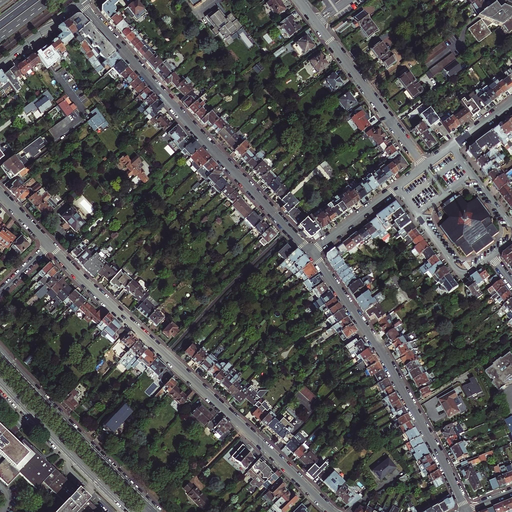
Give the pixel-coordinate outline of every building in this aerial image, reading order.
[(118,3),(115,0),(109,0),(101,7),(101,12),(109,21),(117,14),(115,11),(116,10),(116,8),(114,6),(118,3)] [(276,17),(286,9),(279,0),(270,0),(266,3),(276,17)] [(484,5),(480,0),(476,0),(471,4),(468,6),(471,11),(473,10),(477,16),(489,7),(486,3),(484,5)] [(132,3),(124,10),(132,18),(134,16),(136,19),(145,11),(136,1),(132,4),(132,3)] [(468,29),(478,44),(491,34),(486,28),(493,24),(500,27),(502,26),(511,18),(511,14),(509,10),(501,7),(497,10),(493,4),(489,7),(477,16),(477,17),(482,19),(468,29)] [(226,18),(218,8),(212,13),(211,13),(205,17),(214,28),(211,31),(216,36),(219,34),(224,40),(226,39),(225,39),(230,35),(231,37),(243,28),(236,20),(230,14),(226,18)] [(115,27),(124,19),(125,19),(119,12),(117,14),(109,21),(115,27)] [(360,29),(370,21),(362,12),(353,19),(355,22),(354,23),(354,24),(353,25),(355,27),(355,26),(356,27),(358,26),(360,29)] [(68,21),(74,30),(77,27),(78,28),(79,27),(80,28),(79,29),(81,31),(88,25),(81,17),(74,16),(71,19),(68,21)] [(292,21),(294,20),(291,16),(277,26),(281,30),(283,28),(289,37),(300,28),(298,25),(296,26),(292,21)] [(511,30),(511,18),(502,26),(508,34),(511,30)] [(130,26),(124,19),(115,27),(120,34),(130,26)] [(74,30),(68,21),(65,24),(62,26),(72,40),(75,39),(86,54),(89,59),(93,55),(80,38),(77,34),(74,30)] [(367,39),(377,31),(370,21),(360,29),(367,39)] [(125,39),(136,29),(131,24),(130,26),(120,34),(125,39)] [(104,61),(114,53),(88,25),(81,31),(77,34),(80,38),(82,36),(85,39),(86,38),(91,43),(92,44),(90,46),(93,49),(94,48),(95,48),(96,48),(100,52),(98,54),(104,61)] [(56,39),(62,47),(72,40),(62,26),(59,28),(63,34),(56,39)] [(136,29),(125,39),(129,44),(138,36),(140,34),(136,29)] [(142,40),(138,36),(129,44),(133,48),(142,40)] [(314,46),(306,36),(295,44),(304,54),(314,46)] [(53,44),(49,47),(59,60),(63,57),(61,55),(65,51),(62,47),(56,39),(55,40),(54,40),(53,41),(53,42),(51,43),(53,44)] [(146,45),(142,40),(133,48),(137,53),(146,45)] [(378,59),(388,52),(381,42),(371,49),(378,59)] [(448,48),(443,42),(421,59),(425,64),(448,48)] [(49,47),(48,45),(36,55),(47,70),(51,66),(54,70),(62,64),(59,60),(49,47)] [(151,49),(146,45),(137,53),(142,57),(151,49)] [(283,47),(271,56),(274,59),(286,51),(283,47)] [(500,49),(498,47),(489,54),(490,57),(500,49)] [(155,54),(151,49),(142,57),(146,62),(154,55),(155,54)] [(386,69),(395,62),(388,52),(378,59),(386,69)] [(104,61),(101,65),(95,70),(97,73),(106,65),(110,70),(121,61),(114,53),(104,61)] [(327,66),(328,65),(319,54),(309,62),(317,73),(318,73),(319,73),(322,71),(322,70),(324,68),(325,69),(327,67),(327,66)] [(452,54),(430,71),(434,76),(444,69),(455,61),(457,60),(452,54)] [(33,55),(25,61),(31,69),(39,63),(33,55)] [(101,65),(93,55),(89,59),(87,60),(95,70),(101,65)] [(154,55),(146,62),(153,71),(161,63),(154,55)] [(31,69),(25,61),(16,68),(22,76),(31,69)] [(114,80),(119,75),(127,68),(123,63),(121,61),(110,70),(108,72),(114,80)] [(462,70),(455,61),(444,69),(450,78),(462,70)] [(161,63),(153,71),(164,82),(171,75),(161,63)] [(262,70),(257,65),(253,70),(258,75),(262,70)] [(119,75),(124,80),(132,74),(127,68),(119,75)] [(14,69),(9,73),(18,85),(21,83),(20,81),(22,79),(14,69)] [(509,70),(507,72),(510,75),(508,77),(505,73),(503,74),(504,75),(511,85),(511,74),(509,70)] [(405,89),(415,81),(408,71),(398,79),(405,89)] [(0,72),(0,86),(3,90),(4,92),(11,87),(3,77),(0,73),(0,72)] [(18,85),(9,73),(3,77),(11,87),(15,92),(17,94),(20,91),(20,90),(20,89),(18,87),(19,87),(18,85)] [(171,83),(176,88),(183,81),(181,78),(179,80),(173,73),(171,75),(164,82),(167,86),(171,83)] [(342,85),(334,73),(325,80),(333,91),(342,85)] [(132,74),(124,80),(123,81),(128,86),(136,79),(132,74)] [(511,87),(511,85),(504,75),(499,79),(508,90),(511,87)] [(176,88),(184,97),(192,90),(190,87),(189,87),(187,85),(190,82),(186,78),(183,81),(176,88)] [(136,79),(128,86),(127,87),(132,92),(141,84),(136,79)] [(491,81),(493,84),(502,95),(508,90),(499,79),(496,81),(494,79),(491,81)] [(423,91),(415,81),(405,89),(413,99),(423,91)] [(141,84),(132,92),(129,95),(130,96),(133,93),(135,95),(136,94),(138,96),(146,89),(141,84)] [(480,91),(490,104),(495,100),(487,89),(483,84),(482,85),(483,87),(481,88),(483,89),(480,91)] [(493,84),(487,89),(495,100),(502,95),(493,84)] [(146,89),(138,96),(137,98),(142,104),(151,95),(146,89)] [(274,98),(265,89),(256,98),(264,107),(274,98)] [(195,97),(194,98),(191,94),(194,92),(192,90),(184,97),(180,100),(188,109),(198,100),(195,97)] [(37,99),(23,109),(27,114),(33,110),(33,111),(37,109),(41,114),(52,106),(50,103),(54,100),(48,91),(43,95),(45,98),(39,102),(37,99)] [(477,92),(474,94),(484,108),(490,104),(480,91),(478,93),(477,92)] [(356,103),(348,92),(336,100),(345,112),(356,103)] [(456,97),(453,93),(446,99),(449,103),(456,97)] [(468,98),(469,100),(478,112),(484,108),(474,94),(468,98)] [(57,103),(59,106),(65,101),(69,99),(67,95),(57,103)] [(151,95),(142,104),(139,107),(144,112),(156,101),(151,95)] [(459,102),(465,109),(471,117),(478,112),(469,100),(467,97),(459,102)] [(188,109),(194,115),(204,106),(200,99),(198,100),(188,109)] [(65,101),(59,106),(68,117),(78,110),(74,105),(70,108),(65,101)] [(156,101),(144,112),(142,114),(145,117),(151,112),(154,116),(159,112),(159,111),(162,108),(159,104),(156,101)] [(208,114),(206,111),(207,110),(204,106),(194,115),(199,122),(208,114)] [(164,132),(172,124),(168,120),(167,121),(162,115),(166,112),(162,108),(159,111),(159,112),(154,116),(149,121),(152,124),(155,122),(164,132)] [(440,122),(439,121),(430,108),(421,115),(425,121),(430,128),(433,132),(438,129),(440,132),(445,128),(443,125),(440,127),(438,124),(440,122)] [(109,125),(96,109),(91,113),(94,117),(87,123),(94,132),(101,127),(103,130),(109,125)] [(364,135),(372,129),(363,117),(367,114),(363,109),(351,118),(364,135)] [(465,109),(453,118),(459,127),(471,117),(465,109)] [(215,114),(212,110),(208,114),(199,122),(203,126),(207,123),(211,127),(218,120),(214,115),(215,114)] [(444,117),(439,121),(440,122),(443,125),(445,128),(449,133),(449,134),(459,127),(453,118),(449,112),(444,116),(444,117)] [(68,117),(49,131),(53,137),(72,123),(68,117)] [(225,121),(221,117),(218,120),(211,127),(217,134),(227,125),(223,122),(225,121)] [(511,126),(508,121),(499,128),(509,140),(510,141),(511,139),(511,126)] [(419,136),(426,131),(421,124),(414,129),(419,136)] [(235,134),(227,125),(217,134),(226,142),(235,134)] [(181,128),(179,129),(176,126),(168,134),(174,141),(173,142),(181,151),(188,145),(184,139),(187,137),(183,133),(184,132),(181,128)] [(430,128),(426,131),(419,136),(429,150),(436,144),(429,135),(433,132),(430,128)] [(449,133),(445,128),(440,132),(444,137),(449,133)] [(499,128),(493,132),(502,144),(506,150),(509,147),(505,141),(506,140),(508,144),(510,142),(509,140),(499,128)] [(379,146),(387,140),(379,129),(375,132),(372,129),(364,135),(363,136),(365,140),(371,135),(379,146)] [(243,143),(239,138),(243,134),(239,130),(235,134),(226,142),(234,151),(243,143)] [(485,157),(496,149),(502,144),(493,132),(476,145),(485,157)] [(46,145),(40,137),(36,141),(1,166),(11,179),(19,173),(23,170),(21,167),(28,162),(24,157),(28,154),(32,159),(40,154),(38,152),(46,145)] [(200,148),(193,140),(188,145),(181,151),(184,155),(182,157),(186,161),(190,158),(200,148)] [(240,158),(247,151),(252,146),(246,140),(243,143),(234,151),(240,158)] [(387,140),(379,146),(378,146),(380,149),(379,150),(382,153),(383,152),(392,146),(387,140)] [(0,149),(0,159),(3,157),(1,154),(5,151),(6,152),(9,149),(6,145),(2,148),(0,149)] [(477,163),(485,157),(476,145),(468,151),(476,161),(477,163)] [(388,158),(392,155),(396,152),(392,146),(383,152),(388,158)] [(200,148),(190,158),(193,161),(192,163),(192,166),(198,171),(210,159),(200,148)] [(496,149),(485,157),(477,163),(482,170),(501,155),(496,149)] [(246,164),(253,158),(247,151),(240,158),(246,164)] [(264,156),(259,152),(253,158),(246,164),(252,171),(262,161),(260,159),(264,156)] [(503,154),(501,155),(482,170),(488,177),(497,170),(493,166),(494,165),(496,165),(502,161),(502,160),(506,157),(503,154)] [(395,160),(392,155),(388,158),(387,158),(391,163),(395,160)] [(126,167),(130,171),(125,176),(125,178),(127,180),(128,180),(134,175),(136,177),(137,176),(142,171),(141,170),(145,166),(137,157),(131,162),(129,160),(130,159),(128,156),(126,158),(125,157),(120,161),(125,168),(126,167)] [(391,163),(391,164),(398,172),(406,166),(399,157),(395,160),(391,163)] [(266,158),(262,161),(252,171),(260,179),(269,171),(271,169),(267,165),(270,162),(266,158)] [(210,159),(198,171),(197,172),(204,180),(207,177),(218,167),(210,159)] [(336,173),(327,162),(326,161),(320,166),(330,177),(336,173)] [(382,163),(383,165),(392,176),(398,172),(391,164),(389,166),(385,161),(382,163)] [(392,176),(383,165),(378,169),(386,181),(392,176)] [(1,166),(0,167),(10,180),(11,179),(1,166)] [(28,167),(23,170),(19,173),(21,177),(31,170),(28,167)] [(212,187),(213,186),(222,178),(219,175),(223,172),(218,167),(207,177),(211,181),(208,183),(212,187)] [(370,175),(378,187),(386,181),(378,169),(370,175)] [(499,169),(497,170),(488,177),(493,184),(504,176),(499,169)] [(511,170),(504,176),(493,184),(499,192),(510,184),(511,182),(510,180),(511,178),(511,170)] [(137,176),(143,183),(149,178),(142,171),(137,176)] [(276,178),(269,171),(260,179),(267,187),(276,178)] [(366,179),(368,181),(365,183),(371,192),(378,187),(370,175),(369,175),(366,177),(366,179)] [(273,193),(282,185),(280,182),(283,180),(279,176),(276,178),(267,187),(273,193)] [(222,178),(213,186),(220,193),(221,192),(228,185),(222,178)] [(13,194),(22,186),(23,184),(24,183),(20,179),(18,179),(11,185),(10,184),(9,184),(6,187),(13,194)] [(359,201),(365,196),(357,185),(354,181),(349,185),(351,188),(350,189),(359,201)] [(193,190),(199,184),(197,182),(191,188),(193,190)] [(371,192),(365,183),(364,183),(362,182),(357,185),(365,196),(371,192)] [(283,184),(282,185),(273,193),(281,201),(288,194),(285,190),(286,188),(283,184)] [(499,192),(504,198),(511,192),(511,186),(510,184),(499,192)] [(22,186),(13,194),(17,199),(19,197),(22,199),(27,195),(29,198),(37,193),(42,188),(41,187),(40,187),(38,185),(37,186),(37,185),(32,189),(31,189),(28,188),(28,189),(26,190),(22,186)] [(221,192),(227,198),(234,191),(228,185),(221,192)] [(42,188),(37,193),(29,198),(27,200),(45,218),(53,210),(58,206),(42,188)] [(348,193),(345,195),(353,206),(359,201),(350,189),(347,192),(348,193)] [(232,206),(233,204),(240,198),(241,197),(234,191),(227,198),(229,199),(225,203),(230,208),(232,206)] [(288,194),(281,201),(285,205),(281,209),(287,215),(294,208),(297,204),(288,194)] [(338,198),(339,199),(347,210),(353,206),(345,195),(342,197),(341,196),(338,198)] [(434,219),(438,225),(439,224),(441,226),(439,227),(453,245),(454,244),(458,248),(459,247),(467,257),(474,252),(476,255),(494,241),(492,238),(499,232),(492,223),(493,222),(490,217),(492,216),(478,198),(468,206),(460,195),(442,209),(443,210),(435,216),(436,217),(434,219)] [(244,219),(252,212),(243,203),(244,202),(240,198),(233,204),(232,206),(244,219)] [(347,210),(339,199),(334,203),(342,214),(347,210)] [(333,201),(327,206),(328,208),(336,219),(342,214),(334,203),(333,201)] [(84,224),(67,206),(58,214),(75,232),(84,224)] [(378,219),(386,231),(392,227),(388,221),(394,216),(401,211),(399,207),(397,206),(395,206),(382,216),(378,219)] [(294,208),(287,215),(298,226),(305,219),(296,209),(295,210),(294,208)] [(328,208),(322,212),(330,223),(336,219),(328,208)] [(314,218),(322,229),(330,223),(322,212),(320,209),(317,211),(319,213),(317,215),(314,218)] [(398,222),(406,216),(401,211),(394,216),(398,222)] [(262,220),(258,216),(257,217),(252,212),(244,219),(243,220),(252,229),(254,227),(262,220)] [(319,231),(322,229),(314,218),(311,214),(308,216),(319,231)] [(319,231),(308,216),(305,219),(298,226),(307,236),(310,238),(311,237),(319,231)] [(400,233),(412,224),(406,216),(398,222),(392,227),(395,230),(397,228),(400,233)] [(386,231),(378,219),(371,224),(377,233),(382,239),(389,234),(386,231)] [(261,235),(269,228),(262,220),(254,227),(261,235)] [(162,221),(159,223),(166,230),(168,228),(162,221)] [(365,228),(371,237),(372,239),(375,236),(374,235),(377,233),(371,224),(365,228)] [(416,230),(412,224),(400,233),(395,237),(397,240),(401,237),(403,240),(405,238),(416,230)] [(0,233),(0,244),(7,250),(14,240),(9,235),(11,234),(4,228),(0,233)] [(263,246),(276,235),(269,228),(261,235),(260,236),(262,238),(259,241),(263,246)] [(365,228),(358,234),(364,242),(365,244),(366,245),(369,242),(367,240),(371,237),(365,228)] [(421,237),(416,230),(405,238),(408,242),(411,240),(413,243),(421,237)] [(351,239),(357,247),(361,244),(362,246),(365,244),(364,242),(358,234),(351,239)] [(412,252),(417,258),(423,254),(430,249),(421,237),(413,243),(417,247),(412,252)] [(26,242),(25,242),(21,238),(11,247),(11,248),(14,251),(18,255),(29,246),(28,245),(28,244),(26,242)] [(349,252),(350,252),(357,247),(351,239),(343,244),(349,252)] [(74,259),(82,252),(80,249),(83,246),(84,245),(82,243),(70,254),(74,259)] [(341,257),(349,252),(343,244),(336,250),(341,257)] [(86,248),(82,252),(74,259),(82,266),(92,257),(89,254),(90,253),(86,249),(89,246),(88,246),(86,248)] [(293,253),(286,246),(278,253),(285,260),(293,253)] [(504,260),(511,254),(511,246),(502,254),(502,257),(504,260)] [(302,256),(296,249),(293,253),(285,260),(279,266),(282,269),(283,268),(285,267),(287,265),(289,267),(302,256)] [(429,262),(436,256),(430,249),(423,254),(429,262)] [(92,257),(82,266),(84,269),(94,278),(97,274),(98,273),(106,265),(113,257),(106,251),(103,254),(99,250),(92,257)] [(328,255),(328,259),(331,264),(340,258),(341,257),(336,250),(328,255)] [(294,274),(309,263),(302,256),(289,267),(288,269),(294,275),(294,274)] [(429,272),(441,263),(436,256),(429,262),(420,268),(425,275),(429,272)] [(334,268),(343,262),(340,258),(331,264),(334,268)] [(346,266),(343,262),(334,268),(337,273),(346,266)] [(38,274),(43,278),(54,268),(49,263),(43,269),(38,274)] [(304,281),(316,273),(309,263),(294,274),(296,277),(299,275),(304,281)] [(433,277),(445,268),(441,263),(429,272),(433,277)] [(106,265),(98,273),(102,277),(102,276),(103,276),(110,282),(118,273),(111,266),(110,268),(106,265)] [(346,266),(337,273),(339,277),(349,270),(350,269),(347,265),(346,266)] [(43,278),(47,283),(57,273),(58,273),(54,268),(43,278)] [(439,283),(450,275),(445,268),(433,277),(438,284),(439,283)] [(483,268),(470,278),(477,287),(484,282),(483,281),(489,277),(483,268)] [(350,269),(349,270),(339,277),(343,281),(352,275),(355,273),(351,269),(350,269)] [(118,273),(110,282),(109,283),(113,286),(114,285),(118,288),(119,289),(121,286),(124,289),(131,281),(120,271),(118,273)] [(57,273),(47,283),(44,286),(35,294),(40,300),(48,292),(45,289),(47,287),(50,290),(56,285),(55,284),(62,278),(57,273)] [(312,289),(322,282),(316,273),(304,281),(303,282),(310,291),(312,289)] [(392,277),(391,278),(399,289),(404,285),(402,282),(396,274),(392,277)] [(354,278),(352,275),(343,281),(346,286),(356,278),(355,277),(354,278)] [(447,291),(449,294),(459,287),(450,275),(439,283),(441,286),(441,291),(447,291)] [(498,278),(496,275),(489,280),(491,283),(498,278)] [(353,297),(365,288),(372,283),(368,276),(367,277),(360,282),(349,290),(353,297)] [(56,285),(50,290),(55,296),(66,285),(63,281),(64,280),(62,278),(55,284),(56,285)] [(349,290),(360,282),(357,278),(356,278),(346,286),(349,290)] [(477,287),(470,278),(467,280),(469,283),(464,287),(467,291),(466,292),(474,302),(483,295),(479,290),(478,289),(477,287)] [(498,278),(491,283),(494,287),(501,281),(498,278)] [(145,294),(135,284),(137,282),(133,279),(131,281),(124,289),(128,292),(129,292),(135,297),(133,299),(137,303),(145,294)] [(496,294),(505,287),(501,281),(494,287),(488,291),(490,294),(494,292),(496,294)] [(329,292),(322,282),(312,289),(318,299),(329,292)] [(52,306),(55,309),(62,302),(74,290),(72,288),(70,289),(66,285),(55,296),(56,296),(53,299),(56,302),(52,306)] [(496,302),(509,293),(505,287),(496,294),(492,297),(496,302)] [(357,303),(368,295),(369,294),(365,288),(353,297),(357,303)] [(411,294),(406,288),(401,292),(408,301),(413,297),(411,294)] [(74,290),(62,302),(69,308),(80,296),(77,293),(78,292),(75,289),(74,290)] [(145,294),(137,303),(140,305),(137,309),(147,319),(154,311),(155,311),(145,301),(150,296),(146,292),(145,294)] [(319,308),(333,298),(330,294),(329,292),(318,299),(309,305),(313,311),(319,308)] [(378,305),(386,298),(381,292),(376,296),(378,299),(375,301),(375,303),(374,304),(368,295),(357,303),(365,314),(378,305)] [(511,300),(511,296),(509,293),(496,302),(495,303),(500,309),(502,308),(511,300)] [(75,313),(79,309),(86,302),(87,300),(85,298),(84,299),(80,296),(69,308),(61,316),(64,320),(73,311),(75,313)] [(322,313),(328,310),(337,303),(333,298),(319,308),(322,313)] [(507,315),(511,311),(511,300),(502,308),(507,315)] [(97,312),(86,302),(79,309),(86,315),(85,317),(90,322),(92,320),(98,325),(107,315),(101,309),(97,312)] [(328,310),(332,315),(341,309),(337,303),(328,310)] [(374,317),(379,323),(386,317),(378,305),(365,314),(370,321),(374,317)] [(327,319),(332,326),(346,317),(341,309),(332,315),(327,319)] [(147,319),(156,326),(163,319),(154,311),(147,319)] [(107,315),(98,325),(96,327),(101,332),(113,320),(107,315)] [(346,317),(332,326),(327,330),(328,332),(330,331),(330,330),(333,328),(337,333),(340,331),(351,324),(346,317)] [(386,317),(379,323),(381,327),(384,331),(388,328),(391,333),(395,329),(403,324),(401,321),(395,325),(394,324),(393,325),(392,324),(393,323),(391,320),(390,321),(387,317),(386,317)] [(124,330),(113,320),(101,332),(100,334),(101,334),(101,335),(102,337),(104,337),(107,334),(114,341),(124,330)] [(168,338),(171,335),(174,338),(179,332),(176,330),(177,328),(171,323),(162,332),(168,338)] [(356,332),(351,324),(340,331),(345,339),(351,335),(356,332)] [(397,332),(395,329),(391,333),(387,336),(392,345),(401,339),(400,336),(401,335),(398,332),(397,332)] [(137,341),(126,331),(116,342),(124,349),(126,347),(129,350),(137,341)] [(354,339),(351,335),(345,339),(343,341),(346,345),(354,339)] [(405,337),(401,339),(392,345),(397,351),(410,344),(414,342),(411,336),(406,339),(405,337)] [(346,345),(345,346),(350,352),(352,351),(355,356),(356,356),(368,348),(365,345),(364,344),(363,345),(360,340),(357,342),(355,339),(354,339),(346,345)] [(131,367),(146,350),(137,341),(129,350),(127,352),(118,362),(127,371),(131,367)] [(191,359),(200,349),(197,346),(198,345),(196,343),(195,342),(194,342),(193,343),(192,343),(184,352),(191,359)] [(414,351),(410,344),(397,351),(401,358),(414,351)] [(204,345),(200,349),(191,359),(199,366),(206,358),(208,356),(204,353),(208,349),(204,345)] [(41,350),(37,347),(24,362),(28,365),(41,350)] [(363,360),(372,354),(368,348),(356,356),(358,359),(357,360),(358,363),(359,362),(363,360)] [(152,355),(146,350),(131,367),(133,369),(138,363),(139,364),(140,364),(141,363),(142,364),(142,366),(145,368),(146,368),(147,367),(156,358),(152,355)] [(408,367),(417,362),(421,359),(420,357),(417,359),(415,356),(416,355),(414,351),(401,358),(404,365),(406,364),(408,367)] [(490,379),(491,378),(494,382),(492,383),(498,391),(505,386),(503,383),(505,382),(505,383),(508,381),(507,380),(509,378),(510,379),(511,377),(511,376),(511,375),(511,358),(507,352),(499,358),(499,357),(497,359),(496,358),(495,358),(494,358),(493,359),(492,360),(492,361),(492,362),(490,364),(483,370),(490,379)] [(358,363),(356,365),(361,372),(365,369),(368,367),(377,362),(376,360),(372,354),(363,360),(359,362),(358,363)] [(174,375),(156,358),(147,367),(154,373),(154,374),(152,374),(150,376),(150,377),(154,381),(158,377),(161,380),(161,383),(164,386),(170,380),(174,375)] [(206,372),(213,364),(206,358),(199,366),(206,372)] [(372,374),(381,370),(377,362),(368,367),(365,369),(369,376),(372,374)] [(419,365),(417,362),(408,367),(406,368),(410,374),(419,369),(420,369),(418,366),(419,365)] [(215,363),(213,364),(206,372),(213,379),(226,365),(223,363),(221,363),(218,366),(215,363)] [(227,363),(226,365),(213,379),(219,384),(229,374),(226,371),(231,366),(227,363)] [(226,391),(235,381),(241,374),(239,372),(238,373),(233,368),(229,374),(219,384),(226,391)] [(420,372),(419,369),(410,374),(413,381),(425,374),(423,371),(420,372)] [(375,384),(376,384),(386,378),(381,370),(372,374),(374,378),(372,379),(375,384)] [(425,374),(413,381),(416,385),(415,387),(416,388),(417,388),(420,393),(437,383),(435,379),(431,381),(431,380),(429,381),(426,375),(427,374),(427,373),(425,374)] [(511,377),(510,379),(509,378),(507,380),(508,381),(505,383),(505,382),(503,383),(505,386),(511,380),(511,375),(511,376),(511,377)] [(386,378),(376,384),(380,391),(390,386),(386,378)] [(164,386),(157,394),(154,396),(156,398),(162,392),(161,391),(163,389),(168,393),(175,386),(176,385),(170,380),(164,386)] [(239,385),(235,381),(226,391),(233,397),(243,387),(246,383),(243,380),(239,385)] [(467,384),(462,387),(468,398),(472,396),(473,397),(477,395),(482,392),(479,386),(478,386),(476,381),(468,385),(467,384)] [(439,385),(437,383),(420,393),(419,393),(422,398),(434,391),(432,389),(439,385)] [(304,385),(299,390),(311,402),(317,396),(315,395),(304,385)] [(175,386),(168,393),(167,394),(182,406),(194,393),(190,390),(185,395),(175,386)] [(390,386),(380,391),(381,393),(383,392),(386,397),(394,392),(390,386)] [(243,387),(233,397),(240,403),(245,398),(253,405),(254,406),(255,405),(261,399),(267,391),(259,391),(260,391),(260,390),(257,394),(249,387),(246,390),(243,387)] [(451,415),(459,411),(452,398),(456,397),(457,396),(454,390),(439,399),(447,413),(447,415),(448,416),(450,417),(451,416),(451,415)] [(394,392),(386,397),(383,398),(384,401),(383,402),(385,407),(387,406),(388,405),(398,400),(394,392)] [(69,393),(62,401),(73,411),(76,408),(79,405),(76,401),(73,405),(70,402),(73,400),(72,398),(73,397),(69,393)] [(452,398),(459,411),(462,409),(456,397),(452,398)] [(261,399),(255,405),(257,408),(252,414),(260,422),(270,411),(271,410),(266,405),(267,405),(261,399)] [(398,400),(388,405),(391,409),(390,410),(391,413),(393,412),(402,407),(398,400)] [(99,427),(114,440),(137,415),(122,402),(99,427)] [(190,415),(204,428),(206,426),(217,414),(212,410),(209,413),(200,404),(190,415)] [(283,407),(275,416),(265,426),(286,445),(293,437),(288,433),(293,428),(290,426),(296,419),(295,418),(297,415),(287,406),(285,409),(283,407)] [(393,412),(396,419),(406,414),(402,407),(393,412)] [(275,416),(270,411),(260,422),(265,426),(275,416)] [(217,414),(206,426),(211,431),(212,430),(221,421),(218,418),(219,417),(217,414)] [(406,414),(396,419),(393,421),(395,424),(392,425),(394,429),(399,426),(409,421),(406,414)] [(213,432),(215,434),(216,434),(220,437),(219,438),(219,439),(218,440),(222,443),(231,433),(227,429),(228,428),(225,425),(226,423),(222,419),(221,421),(212,430),(213,430),(213,432)] [(409,421),(399,426),(403,433),(413,428),(410,422),(409,421)] [(457,427),(455,423),(453,424),(444,429),(445,433),(443,434),(447,442),(459,435),(455,428),(457,427)] [(0,455),(4,460),(0,463),(0,479),(7,486),(19,474),(36,489),(43,481),(49,475),(17,445),(0,428),(0,455)] [(413,428),(403,433),(402,434),(405,439),(407,438),(409,442),(418,437),(413,428)] [(285,446),(292,454),(300,446),(306,440),(298,432),(293,437),(286,445),(285,446)] [(464,443),(459,435),(447,442),(452,450),(463,444),(464,443)] [(418,437),(409,442),(412,448),(415,447),(422,443),(418,437)] [(50,465),(23,439),(17,445),(49,475),(55,469),(50,465)] [(412,456),(415,462),(423,458),(428,455),(423,446),(422,443),(415,447),(412,448),(405,452),(408,458),(412,456)] [(463,444),(452,450),(457,460),(468,456),(464,448),(467,446),(466,443),(464,443),(463,444)] [(242,444),(230,456),(244,469),(254,459),(247,453),(249,451),(242,444)] [(300,446),(292,454),(298,459),(306,451),(300,446)] [(306,451),(298,459),(304,466),(301,469),(305,473),(316,462),(317,460),(307,450),(306,451)] [(486,454),(480,456),(481,460),(482,463),(489,460),(486,454)] [(423,458),(415,462),(420,471),(421,471),(433,464),(428,455),(423,458)] [(482,488),(478,481),(482,479),(479,473),(475,475),(471,465),(481,460),(480,456),(479,455),(460,463),(463,468),(461,469),(466,480),(469,479),(475,491),(482,488)] [(265,459),(262,456),(247,471),(245,473),(252,480),(266,466),(262,462),(265,459)] [(395,468),(387,458),(371,470),(379,480),(395,468)] [(316,462),(305,473),(312,480),(328,464),(330,462),(327,459),(320,466),(316,462)] [(433,464),(421,471),(425,477),(426,476),(436,470),(433,464)] [(258,489),(267,481),(277,470),(274,467),(270,470),(266,466),(252,480),(249,483),(252,485),(256,486),(258,489)] [(498,478),(489,481),(493,491),(506,486),(499,468),(498,466),(494,468),(498,478)] [(505,466),(499,468),(506,486),(511,483),(505,466)] [(92,511),(96,508),(88,501),(77,490),(62,476),(55,469),(49,475),(43,481),(66,502),(56,511),(92,511)] [(277,470),(267,481),(271,485),(282,474),(277,470)] [(436,470),(426,476),(429,480),(430,479),(431,481),(435,489),(444,484),(440,477),(436,470)] [(333,471),(329,476),(326,474),(321,479),(335,493),(345,482),(333,471)] [(397,478),(400,482),(411,476),(408,472),(397,478)] [(271,501),(274,504),(280,498),(287,491),(284,488),(285,486),(279,480),(264,495),(268,498),(267,499),(270,502),(271,501)] [(350,507),(353,504),(362,498),(354,491),(353,488),(355,487),(349,486),(345,482),(335,493),(338,496),(342,500),(347,504),(350,507)] [(191,498),(199,507),(202,504),(208,509),(213,504),(208,498),(207,499),(198,490),(197,491),(191,485),(186,491),(192,497),(191,498)] [(77,490),(88,501),(89,499),(78,489),(77,490)] [(284,511),(298,498),(293,493),(291,495),(287,491),(280,498),(274,504),(270,508),(273,511),(284,511)] [(413,492),(407,495),(411,502),(417,499),(413,492)] [(445,496),(441,499),(447,510),(452,507),(453,503),(450,497),(449,495),(445,497),(445,496)] [(444,511),(447,510),(441,499),(438,500),(439,503),(437,505),(441,511),(444,511)] [(397,511),(403,502),(401,501),(398,500),(392,511),(390,511),(389,511),(397,511)] [(416,511),(415,509),(411,502),(407,505),(409,507),(411,511),(416,511)] [(509,511),(506,502),(500,505),(502,511),(509,511)]
